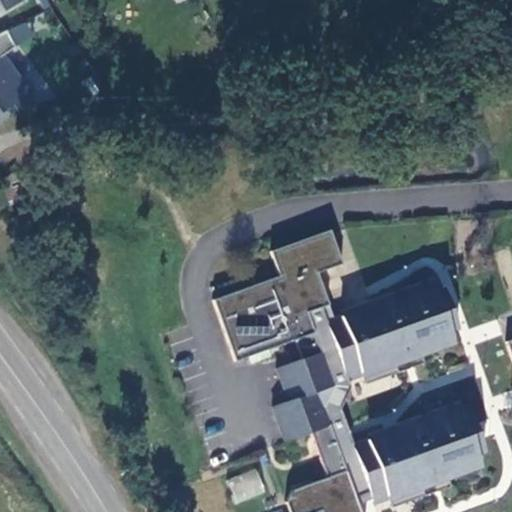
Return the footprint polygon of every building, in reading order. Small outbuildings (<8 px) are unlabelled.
[(0,0),(0,9),(17,0),(0,0)] [(0,114),(11,106),(15,112),(32,99),(1,55),(14,48),(6,31),(0,34),(0,114)] [(0,114),(0,122),(15,112),(11,106),(0,114)] [(14,174),(0,179),(0,181),(11,209),(25,203),(14,174)] [(359,310),(326,322),(321,308),(328,306),(316,274),(341,265),(329,230),(269,252),(278,277),(212,301),(234,362),(294,340),(301,360),(276,369),(287,402),(271,407),(284,442),(309,433),(326,478),(290,491),(285,503),(288,511),(359,511),(355,498),(368,493),(372,502),(386,497),(419,485),(423,496),(450,487),(446,475),(478,464),(475,455),(483,452),(470,413),(461,416),(458,407),(425,419),(424,414),(397,424),(398,429),(401,434),(387,439),(385,434),(353,445),(340,409),(350,387),(347,378),(359,373),(392,362),(396,374),(423,363),(419,352),(452,340),(449,332),(457,329),(443,289),(435,293),(432,284),(399,296),(397,291),(370,301),(372,306),(374,312),(361,316),(359,310)] [(372,306),(359,310),(361,316),(374,312),(372,306)] [(359,373),(364,385),(396,374),(392,362),(359,373)] [(398,429),(385,434),(387,439),(401,434),(398,429)] [(257,467),(225,478),(234,504),(266,493),(257,467)] [(390,508),(423,496),(419,485),(386,497),(390,508)]
